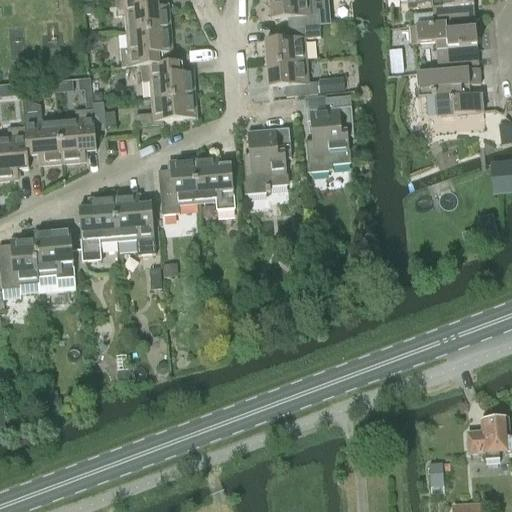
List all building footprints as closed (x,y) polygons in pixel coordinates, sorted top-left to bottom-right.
[(126,19),(127,36),(170,32),(168,9),(159,10),(157,0),(145,0),(116,3),(117,20),(126,19)] [(287,21),(288,31),(320,29),(319,17),(311,18),(309,0),(269,0),(271,22),(287,21)] [(431,3),(433,26),(433,27),(462,25),(475,24),(472,0),(405,0),(406,5),(431,3)] [(462,32),(462,25),(433,27),(433,26),(409,28),(410,48),(435,45),(437,71),(478,67),(475,31),(462,32)] [(265,44),(267,67),(307,64),(305,42),(321,41),(320,29),(288,31),(289,42),(265,44)] [(121,71),(140,69),(163,67),(163,65),(163,56),(172,56),(170,32),(127,36),(128,52),(120,53),(121,71)] [(309,86),(307,64),(267,67),(269,91),(285,89),(286,100),(318,98),(317,85),(309,86)] [(150,85),(152,102),(195,98),(193,75),(183,76),(182,65),(163,67),(163,65),(163,67),(140,69),(142,86),(150,85)] [(470,98),(468,71),(416,76),(418,100),(435,99),(437,119),(483,115),(481,97),(470,98)] [(196,121),(195,98),(152,102),(153,117),(135,119),(136,130),(163,128),(163,124),(196,121)] [(354,139),(350,99),(325,101),(326,113),(309,115),(312,144),(306,145),(309,175),(333,173),(332,167),(350,165),(348,140),(354,139)] [(27,160),(28,160),(38,159),(39,169),(62,167),(59,124),(42,125),(41,109),(22,102),(23,118),(24,130),(25,130),(27,160)] [(92,107),(93,113),(95,134),(106,133),(104,106),(92,107)] [(59,124),(62,167),(86,165),(85,156),(96,155),(95,134),(93,113),(75,114),(76,123),(59,124)] [(0,140),(0,184),(18,183),(18,173),(29,172),(28,160),(27,160),(25,130),(24,130),(8,132),(8,140),(0,140)] [(250,166),(244,167),(246,197),(271,195),(270,189),(288,187),(286,161),(292,161),(289,132),(263,134),(263,135),(247,136),(250,166)] [(194,163),(198,206),(216,205),(217,214),(235,212),(231,168),(219,169),(218,161),(194,163)] [(179,208),(197,207),(198,206),(194,163),(169,165),(170,173),(158,174),(162,218),(180,217),(179,208)] [(114,200),(118,244),(136,242),(138,259),(156,257),(152,205),(139,206),(139,198),(114,200)] [(78,211),(82,255),(79,255),(80,265),(100,263),(100,254),(99,245),(118,244),(114,200),(90,202),(90,210),(78,211)] [(39,296),(39,297),(75,294),(75,280),(70,232),(34,235),(39,296)] [(0,248),(0,267),(2,293),(3,302),(20,301),(20,298),(39,296),(34,235),(33,235),(34,241),(10,243),(10,248),(0,248)] [(160,271),(149,272),(151,293),(162,292),(160,271)] [(284,314),(289,323),(296,319),(292,311),(284,314)] [(155,372),(158,377),(163,377),(168,375),(169,369),(167,365),(162,364),(156,368),(155,372)] [(118,373),(118,383),(128,382),(128,373),(118,373)] [(25,423),(23,413),(10,415),(12,426),(25,423)] [(484,435),(469,437),(471,458),(486,456),(486,457),(500,455),(511,453),(511,442),(510,443),(508,421),(497,422),(495,419),(486,420),(484,424),(482,424),(484,435)] [(430,466),(431,481),(445,479),(444,465),(430,466)]
